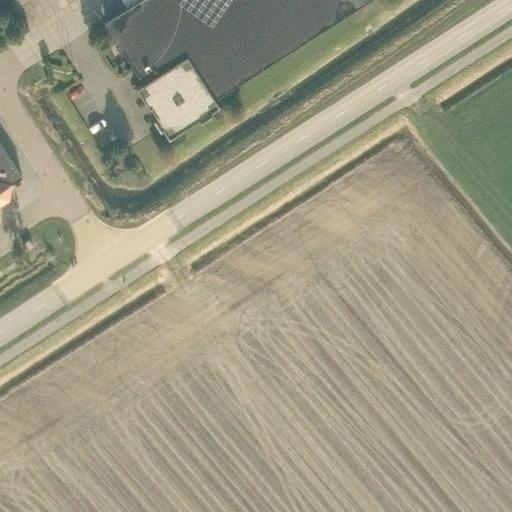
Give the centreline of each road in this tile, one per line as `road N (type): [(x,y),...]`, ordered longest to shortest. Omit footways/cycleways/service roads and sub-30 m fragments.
road 1 (secondary): [(108,264),(511,3)]
road 2 (secondary): [(0,333),(108,264)]
road 3 (unclassified): [(64,194),(0,91)]
